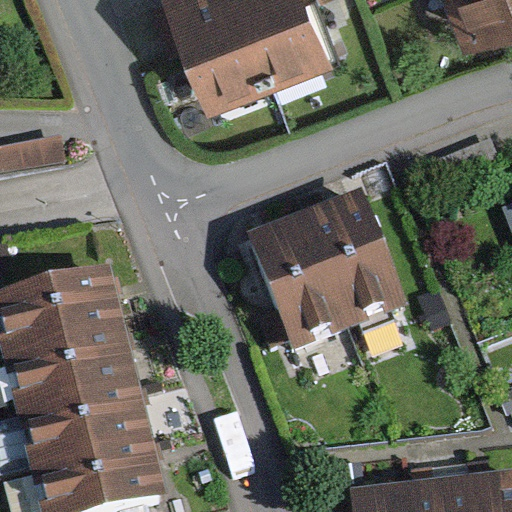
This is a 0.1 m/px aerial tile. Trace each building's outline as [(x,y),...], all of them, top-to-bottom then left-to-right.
[(165,0),(207,103),(319,58),(296,0),(165,0)] [(511,0),(448,0),(465,44),(511,22),(511,0)] [(0,180),(61,168),(56,146),(0,156),(0,180)] [(392,315),(348,206),(243,248),(287,357),(392,315)] [(119,511),(160,501),(102,280),(0,306),(0,321),(50,511),(119,511)] [(511,511),(511,480),(350,503),(351,511),(511,511)]
